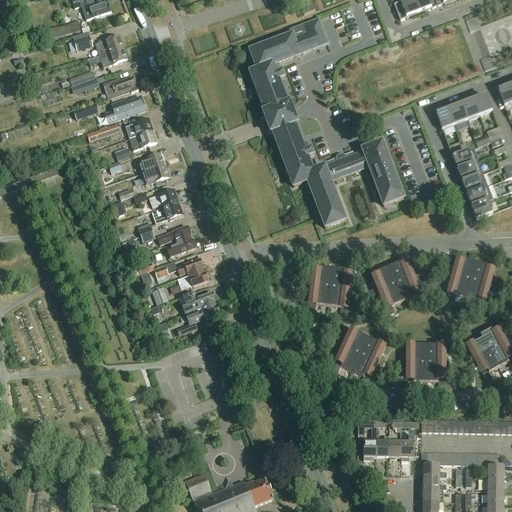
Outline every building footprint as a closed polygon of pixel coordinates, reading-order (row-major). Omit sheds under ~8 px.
[(21,0),(15,0),(19,10),(25,8),(21,0)] [(107,3),(105,0),(92,0),(88,2),(87,0),(70,0),(74,11),(81,9),(86,23),(111,14),(107,3)] [(400,23),(419,15),(412,0),(410,0),(394,6),(400,23)] [(412,0),(419,15),(437,8),(434,0),(412,0)] [(434,0),(437,8),(456,1),(455,0),(434,0)] [(300,10),(303,17),(314,13),(311,6),(300,10)] [(478,16),(468,22),(473,30),(482,25),(478,16)] [(335,161),(337,165),(311,175),(306,162),(310,161),(309,160),(313,159),(310,152),(308,153),(306,147),(301,149),(298,140),(292,123),(290,118),(277,84),(284,82),(278,66),(327,47),(318,23),(316,23),(302,29),(289,34),(290,38),(249,54),(256,73),(249,76),(268,127),(292,191),(307,185),(324,232),(344,224),(329,185),(368,171),(383,210),(384,209),(395,205),(402,202),(381,146),(379,147),(357,155),(358,157),(346,161),(345,157),(342,156),(337,158),(335,161)] [(80,33),(78,24),(37,34),(39,43),(80,33)] [(77,54),(93,50),(88,31),(76,35),(77,37),(72,39),(77,54)] [(95,47),(99,59),(124,50),(119,38),(104,44),(103,42),(98,44),(99,45),(95,47)] [(14,45),(7,47),(9,55),(16,53),(14,45)] [(103,71),(128,62),(124,50),(99,59),(103,71)] [(92,73),(69,81),(72,89),(94,81),(92,73)] [(120,82),(103,88),(108,101),(131,93),(131,95),(138,93),(137,88),(134,79),(121,84),(120,82)] [(82,86),(76,89),(78,95),(84,92),(85,94),(98,89),(97,86),(95,82),(82,86)] [(504,109),(511,105),(511,91),(511,88),(498,93),(504,109)] [(486,97),(473,102),(479,118),(492,114),(486,97)] [(128,102),(112,108),(113,113),(104,116),(108,126),(117,123),(146,113),(141,100),(128,104),(128,102)] [(479,118),(473,102),(461,107),(467,123),(479,118)] [(73,114),(76,123),(99,115),(96,106),(73,114)] [(448,112),(455,128),(467,123),(461,107),(448,112)] [(436,117),(442,133),(455,128),(448,112),(436,117)] [(125,130),(129,142),(153,133),(149,122),(125,130)] [(97,133),(86,137),(89,145),(100,141),(110,138),(108,130),(97,133)] [(486,134),(488,139),(498,136),(496,130),(486,134)] [(157,145),(153,133),(129,142),(134,153),(157,145)] [(498,136),(488,139),(490,145),(492,150),(502,146),(501,141),(498,136)] [(450,154),(461,150),(458,144),(448,148),(450,154)] [(493,152),(495,158),(505,154),(503,148),(493,152)] [(115,155),(118,164),(131,159),(128,150),(115,155)] [(461,150),(450,154),(452,160),(460,157),(463,156),(461,150)] [(463,156),(460,157),(452,160),(457,172),(478,164),(474,151),(463,156)] [(137,165),(142,177),(150,174),(165,168),(161,157),(137,165)] [(508,161),(498,165),(500,170),(511,166),(508,161)] [(457,172),(462,185),(483,176),(478,164),(457,172)] [(119,165),(108,168),(111,177),(122,173),(119,165)] [(170,180),(165,168),(150,174),(142,177),(146,189),(154,186),(170,180)] [(511,173),(503,177),(505,182),(511,179),(511,173)] [(467,197),(483,191),(487,189),(488,189),(483,176),(462,185),(467,197)] [(483,191),(467,197),(471,209),(487,203),(492,202),(487,189),(483,191)] [(131,192),(118,196),(121,203),(133,199),(131,192)] [(163,211),(178,205),(174,193),(159,198),(149,202),(153,211),(162,208),(163,211)] [(133,200),(135,207),(147,203),(145,196),(133,200)] [(471,209),(476,222),(492,216),(487,203),(471,209)] [(121,205),(114,207),(116,213),(123,210),(121,205)] [(183,217),(178,205),(163,211),(164,213),(159,215),(158,214),(152,216),(156,227),(168,223),(169,222),(170,224),(174,222),(174,221),(183,217)] [(138,232),(141,239),(153,235),(151,228),(138,232)] [(187,229),(178,233),(157,240),(160,248),(175,242),(176,246),(191,240),(190,238),(190,237),(187,229)] [(155,241),(153,235),(141,239),(143,245),(155,241)] [(191,240),(176,246),(177,248),(167,252),(170,260),(195,251),(192,242),(192,243),(191,240)] [(452,304),(454,298),(478,304),(476,311),(482,313),(484,304),(478,303),(488,268),(464,261),(454,296),(448,295),(446,303),(452,304)] [(188,278),(203,273),(202,271),(203,270),(200,262),(184,268),(177,271),(179,278),(187,275),(188,278)] [(394,315),(392,309),(415,299),(417,306),(423,303),(420,296),(414,298),(400,264),(377,274),(391,308),(386,310),(389,318),(394,315)] [(137,270),(140,277),(153,272),(151,266),(137,270)] [(165,269),(154,273),(159,285),(166,282),(164,278),(168,277),(165,269)] [(315,314),(316,307),(340,310),(339,317),(345,317),(347,308),(341,308),(345,273),(320,270),(316,304),(310,304),(309,313),(315,314)] [(204,276),(203,273),(188,278),(189,281),(178,285),(181,294),(208,284),(205,275),(204,276)] [(181,294),(178,287),(170,290),(172,297),(181,294)] [(168,304),(163,290),(160,292),(159,289),(146,293),(147,296),(152,294),(157,308),(168,304)] [(195,295),(178,301),(184,318),(215,306),(214,303),(215,303),(212,295),(197,300),(195,295)] [(215,306),(184,318),(188,328),(177,332),(179,338),(197,331),(195,326),(220,316),(217,308),(216,308),(215,306)] [(152,310),(150,311),(153,317),(154,316),(160,314),(158,308),(152,310)] [(499,346),(493,335),(491,331),(480,337),(482,341),(473,346),(478,357),(488,351),(499,346)] [(357,335),(341,369),(363,379),(379,345),(357,335)] [(498,370),(508,364),(511,370),(511,360),(508,363),(499,346),(488,351),(498,370)] [(444,383),(438,383),(438,347),(413,347),(413,383),(407,383),(407,392),(413,392),(413,385),(438,385),(438,392),(444,392),(444,383)] [(478,357),(487,373),(482,376),(489,388),(494,385),(488,375),(498,370),(488,351),(478,357)] [(338,375),(341,369),(335,366),(332,372),(338,375)] [(368,382),(363,379),(360,385),(365,388),(368,382)] [(188,392),(192,404),(200,402),(196,390),(188,392)] [(365,439),(365,431),(371,431),(371,424),(368,424),(358,425),(358,439),(365,439)] [(401,431),(401,425),(393,425),(393,430),(397,430),(397,435),(401,435),(401,431)] [(388,461),(389,444),(389,439),(384,439),(384,444),(376,444),(376,460),(388,461)] [(401,461),(401,463),(409,464),(409,461),(413,461),(414,439),(408,439),(408,445),(401,444),(401,461)] [(363,460),(376,460),(376,444),(363,444),(363,460)] [(394,462),(396,461),(401,461),(401,444),(389,444),(388,461),(390,462),(394,462)] [(434,468),(427,468),(423,468),(423,480),(439,481),(446,481),(446,476),(439,476),(439,468),(434,468)] [(504,469),(500,469),(493,469),(488,469),(487,481),(504,482),(504,469)] [(227,488),(224,493),(211,498),(203,478),(184,485),(194,511),(252,511),(253,511),(272,504),(264,483),(252,488),(251,486),(244,489),(242,486),(232,490),(227,488)] [(421,487),(423,487),(423,493),(442,493),(446,493),(446,488),(439,488),(439,481),(423,480),(423,481),(421,481),(421,487)] [(487,494),(504,494),(504,482),(487,481),(487,494)] [(442,493),(423,493),(422,505),(439,506),(439,505),(442,505),(442,493)] [(487,494),(487,506),(503,507),(504,494),(487,494)]
